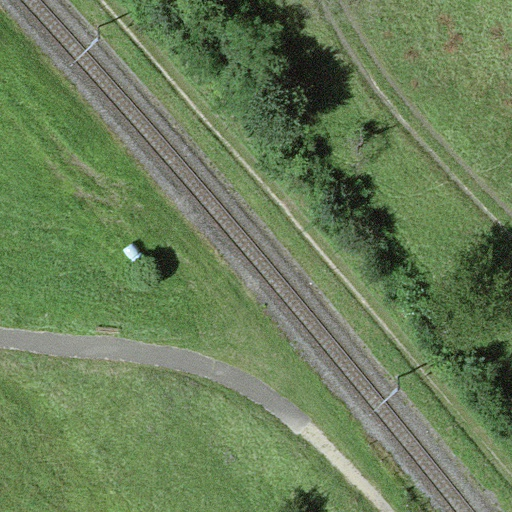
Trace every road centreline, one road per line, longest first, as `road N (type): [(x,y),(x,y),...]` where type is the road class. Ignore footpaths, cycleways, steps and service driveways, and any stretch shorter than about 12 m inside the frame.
road 1 (track): [(324,449),(261,388),(186,363),(0,333)]
road 2 (track): [(511,228),(449,166),(354,49),(328,0)]
